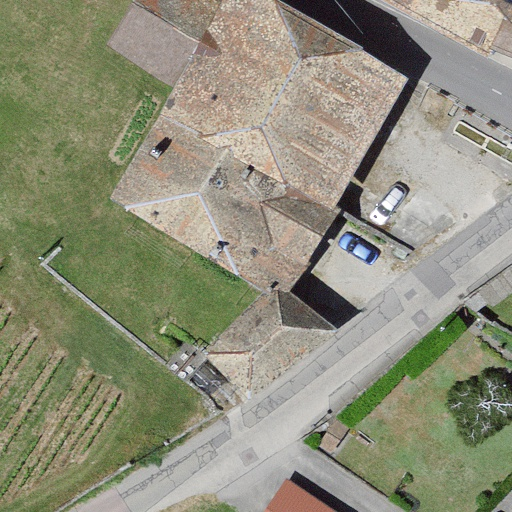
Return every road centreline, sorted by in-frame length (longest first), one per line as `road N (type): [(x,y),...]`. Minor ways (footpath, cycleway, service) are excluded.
road 1 (unclassified): [(120,511),(511,245)]
road 2 (unclassified): [(511,104),(315,0)]
